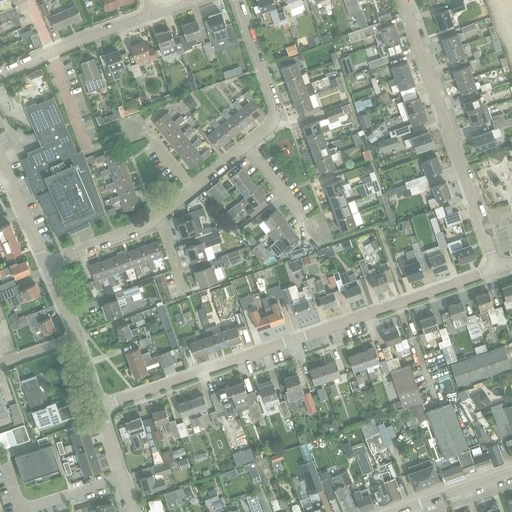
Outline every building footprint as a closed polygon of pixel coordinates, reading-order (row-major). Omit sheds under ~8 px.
[(0,1),(0,12),(13,7),(9,0),(3,0),(0,1)] [(102,0),(105,9),(132,0),(102,0)] [(287,22),(281,6),(281,7),(275,10),(271,0),(256,0),(264,20),(272,17),(275,27),(287,22)] [(296,31),(290,14),(289,9),(303,4),(301,0),(285,0),(287,3),(288,2),(288,4),(287,5),(287,4),(281,6),(287,22),(288,22),(291,33),(296,31)] [(343,0),(345,6),(350,18),(356,16),(350,0),(343,0)] [(350,0),(356,16),(361,14),(355,0),(364,0),(365,2),(370,0),(350,0)] [(451,9),(444,11),(435,15),(434,14),(434,15),(439,29),(440,29),(444,27),(445,31),(454,28),(449,15),(465,9),(461,0),(459,0),(449,4),(451,9)] [(43,16),(49,14),(45,3),(38,6),(43,16)] [(317,27),(323,24),(316,5),(310,7),(317,27)] [(49,18),(51,21),(55,30),(81,19),(75,6),(49,18)] [(13,19),(19,16),(15,8),(13,8),(13,7),(0,12),(0,19),(2,24),(13,19)] [(209,20),(204,22),(208,33),(212,32),(216,42),(224,39),(228,37),(230,44),(237,41),(231,23),(226,25),(221,12),(208,17),(209,20)] [(389,14),(380,17),(377,18),(379,23),(391,19),(389,14)] [(13,19),(17,27),(22,25),(18,18),(19,17),(19,16),(13,19)] [(180,36),(185,51),(193,48),(192,46),(197,44),(204,41),(202,36),(197,21),(183,26),(185,34),(180,36)] [(360,30),(348,34),(351,42),(374,34),(378,45),(397,38),(393,26),(383,29),(381,30),(379,23),(374,25),(368,27),(361,29),(360,30)] [(463,33),(476,28),(474,23),(461,28),(463,33)] [(31,29),(20,34),(22,39),(29,36),(33,34),(31,29)] [(177,55),(184,53),(180,41),(174,44),(170,31),(156,36),(160,49),(162,54),(163,57),(176,53),(177,55)] [(29,36),(35,50),(43,46),(37,33),(33,34),(29,36)] [(496,33),(491,35),(494,43),(499,41),(496,33)] [(445,50),(460,45),(456,34),(441,39),(445,50)] [(308,40),(311,47),(321,44),(318,36),(308,40)] [(338,37),(331,40),(334,46),(340,43),(338,37)] [(378,45),(377,45),(381,57),(387,54),(388,57),(402,51),(397,38),(378,45)] [(131,46),(134,56),(136,61),(149,57),(151,61),(157,58),(153,48),(148,50),(148,48),(147,48),(144,42),(131,46)] [(209,60),(216,58),(211,42),(203,45),(209,60)] [(295,45),(286,48),(289,56),(298,53),(295,45)] [(449,62),(459,59),(464,57),(460,45),(445,50),(449,62)] [(109,82),(114,81),(120,78),(117,69),(123,67),(118,52),(105,56),(108,65),(103,67),(109,82)] [(280,67),(285,79),(300,73),(296,62),(303,59),(301,53),(282,60),(284,66),(280,67)] [(350,56),(339,60),(345,75),(355,71),(350,56)] [(385,57),(372,61),(369,63),(371,68),(373,68),(388,62),(385,57)] [(85,93),(94,90),(106,86),(102,74),(99,75),(93,60),(80,64),(85,79),(80,81),(85,93)] [(395,79),(410,74),(406,63),(391,68),(395,79)] [(143,83),(141,76),(141,75),(137,64),(130,67),(134,78),(135,77),(139,89),(143,87),(142,84),(143,83)] [(469,69),(471,74),(478,71),(476,65),(469,69)] [(507,65),(502,67),(505,75),(510,73),(507,65)] [(456,82),(471,77),(468,66),(453,71),(456,82)] [(230,70),(223,73),(226,79),(232,77),(230,70)] [(285,79),(288,87),(303,81),(300,73),(285,79)] [(399,91),(405,89),(414,86),(410,74),(395,79),(395,80),(389,82),(391,86),(397,84),(399,91)] [(27,81),(29,88),(43,82),(40,76),(27,81)] [(489,83),(480,87),(478,82),(474,84),(471,77),(456,82),(461,94),(480,87),(482,91),(491,88),(489,83)] [(372,87),(378,85),(375,78),(370,80),(372,87)] [(288,87),(292,100),(314,92),(311,83),(304,86),(303,81),(288,87)] [(342,82),(337,83),(340,93),(345,91),(342,82)] [(372,87),(373,88),(375,94),(375,95),(380,93),(378,85),(372,87)] [(3,108),(0,109),(0,111),(2,115),(11,110),(1,89),(0,89),(0,105),(1,105),(3,108)] [(488,89),(479,93),(481,99),(490,95),(488,89)] [(247,91),(243,94),(246,99),(247,98),(250,101),(241,107),(240,108),(250,121),(262,112),(252,100),(254,99),(247,91)] [(302,111),(304,116),(320,110),(318,105),(312,107),(308,96),(315,93),(314,92),(292,100),(297,113),(302,111)] [(80,159),(53,97),(36,105),(37,106),(27,110),(35,127),(35,126),(45,148),(30,154),(31,155),(21,160),(37,197),(39,196),(56,236),(73,229),(84,224),(84,223),(105,214),(85,157),(80,159)] [(397,105),(401,116),(422,108),(418,97),(397,105)] [(82,98),(74,98),(74,106),(83,106),(82,98)] [(464,103),(468,114),(487,107),(488,107),(486,103),(481,104),(479,98),(464,103)] [(369,99),(361,101),(364,109),(365,109),(372,106),(369,99)] [(240,108),(241,107),(236,100),(231,104),(235,108),(236,107),(238,110),(230,116),(229,117),(239,130),(250,121),(240,108)] [(302,126),(306,137),(329,129),(327,124),(330,123),(329,119),(351,111),(349,104),(325,112),(327,118),(317,122),(316,121),(302,126)] [(187,116),(195,114),(193,105),(185,107),(187,116)] [(141,111),(139,106),(125,112),(123,106),(118,108),(119,109),(122,118),(141,111)] [(472,126),(481,122),(491,119),(487,107),(468,114),(472,126)] [(411,125),(417,123),(426,120),(422,108),(401,116),(403,121),(409,119),(411,125)] [(99,127),(117,120),(122,118),(119,109),(112,112),(113,114),(102,119),(101,116),(96,118),(99,127)] [(227,119),(219,125),(218,126),(228,139),(239,130),(229,117),(230,116),(225,109),(220,113),(223,117),(224,116),(227,119)] [(154,122),(163,134),(175,124),(177,126),(184,120),(180,115),(176,119),(177,120),(174,122),(166,113),(154,122)] [(491,118),(493,123),(504,119),(502,113),(491,118)] [(490,131),(480,134),(470,138),(475,151),(492,146),(490,140),(502,135),(499,128),(511,123),(511,121),(511,117),(504,119),(493,123),(492,124),(494,129),(490,131)] [(207,136),(211,140),(217,148),(228,139),(218,126),(219,125),(213,118),(209,121),(213,126),(214,125),(216,128),(207,136)] [(390,119),(384,121),(391,139),(395,137),(409,133),(407,126),(394,130),(390,119)] [(359,122),(359,132),(369,132),(369,122),(359,122)] [(183,133),(177,126),(175,124),(163,134),(172,145),(184,135),(185,136),(193,130),(189,126),(185,130),(186,131),(183,133)] [(306,137),(310,148),(325,143),(321,134),(330,130),(329,129),(306,137)] [(371,143),(377,140),(373,133),(367,136),(371,143)] [(416,153),(423,151),(432,147),(427,133),(403,142),(405,148),(413,146),(416,153)] [(194,146),(195,147),(202,142),(199,138),(194,141),(195,142),(192,145),(185,136),(184,135),(172,145),(181,156),(194,146)] [(376,144),(379,153),(398,146),(395,137),(391,139),(376,144)] [(325,143),(310,148),(314,160),(336,152),(334,148),(327,151),(325,143)] [(194,146),(181,156),(190,168),(202,158),(203,159),(211,153),(207,149),(203,152),(204,153),(201,155),(195,147),(194,146)] [(110,170),(125,164),(120,150),(105,156),(105,154),(95,158),(97,164),(103,162),(102,161),(106,159),(109,168),(110,170)] [(362,153),(365,161),(372,159),(369,150),(362,153)] [(490,157),(501,162),(507,151),(506,151),(490,157)] [(336,152),(314,160),(318,171),(333,166),(329,156),(336,153),(336,152)] [(404,183),(405,185),(385,192),(386,197),(396,193),(428,182),(426,176),(441,171),(436,158),(421,164),(425,175),(404,183)] [(115,183),(130,178),(125,164),(110,170),(109,168),(100,171),(102,177),(107,175),(107,173),(111,172),(114,182),(115,183)] [(229,177),(235,185),(237,187),(249,177),(242,167),(229,177)] [(365,179),(367,182),(376,179),(374,171),(369,173),(371,177),(365,179)] [(249,177),(237,187),(244,196),(257,186),(249,177)] [(120,197),(135,191),(130,178),(115,183),(114,182),(105,185),(107,191),(112,189),(112,187),(116,186),(119,196),(120,197)] [(323,185),(328,196),(350,188),(349,184),(341,186),(338,179),(323,185)] [(376,193),(376,192),(381,190),(376,179),(367,182),(367,183),(359,186),(364,198),(376,193)] [(411,195),(416,193),(417,194),(430,189),(428,182),(396,193),(397,196),(402,195),(403,198),(411,195)] [(439,206),(437,202),(451,197),(446,183),(432,188),(436,198),(428,200),(431,209),(439,206)] [(205,192),(211,199),(215,204),(219,201),(225,196),(221,192),(214,184),(205,192)] [(257,186),(244,196),(245,197),(241,201),(245,205),(249,202),(252,206),(246,211),(251,216),(266,204),(262,198),(265,196),(257,186)] [(351,189),(350,188),(328,196),(332,208),(347,202),(345,198),(350,196),(348,190),(351,189)] [(18,191),(21,201),(29,199),(26,189),(18,191)] [(376,192),(376,193),(377,196),(380,195),(382,202),(386,200),(384,193),(382,194),(381,190),(376,192)] [(140,205),(135,191),(120,197),(119,196),(110,199),(112,204),(117,202),(116,200),(120,199),(125,211),(140,205)] [(384,228),(393,225),(395,224),(386,200),(382,202),(389,221),(382,223),(384,228)] [(224,207),(219,201),(215,204),(220,210),(224,207)] [(332,208),(336,219),(351,213),(347,202),(332,208)] [(268,206),(254,217),(259,223),(263,220),(271,229),(283,219),(275,209),(272,212),(268,206)] [(442,206),(434,209),(438,219),(443,217),(445,216),(442,206)] [(189,219),(177,223),(182,237),(191,233),(193,233),(195,238),(204,234),(207,233),(212,232),(210,228),(210,227),(203,229),(199,216),(205,214),(203,208),(187,213),(189,219)] [(235,216),(230,210),(226,213),(231,219),(235,216)] [(447,227),(453,225),(462,222),(459,211),(445,216),(443,217),(447,227)] [(351,213),(336,219),(340,230),(355,225),(351,213)] [(271,230),(267,233),(275,242),(279,239),(278,238),(291,228),(283,219),(271,229),(271,230)] [(402,221),(402,234),(410,233),(410,221),(402,221)] [(0,241),(14,236),(9,224),(0,228),(0,241)] [(239,234),(232,225),(228,226),(236,236),(239,234)] [(275,242),(269,247),(271,250),(270,251),(273,255),(275,254),(277,257),(282,253),(286,253),(289,252),(299,244),(296,240),(298,238),(291,228),(278,238),(279,239),(275,242)] [(196,243),(186,246),(191,261),(205,256),(203,248),(222,241),(218,229),(212,232),(207,233),(204,234),(195,238),(196,243)] [(442,232),(436,235),(439,245),(441,249),(447,247),(442,232)] [(246,238),(251,244),(255,241),(250,235),(246,238)] [(0,252),(4,251),(7,259),(20,254),(21,253),(19,248),(14,236),(0,241),(0,252)] [(411,264),(404,266),(404,267),(409,282),(423,277),(421,270),(427,268),(427,267),(423,258),(421,252),(415,236),(411,238),(413,244),(411,245),(414,251),(407,253),(411,264)] [(467,237),(447,244),(450,253),(455,251),(456,254),(460,263),(475,258),(470,245),(467,238),(467,237)] [(143,245),(152,271),(156,270),(154,263),(152,263),(151,260),(163,256),(157,240),(143,245)] [(370,244),(374,251),(380,247),(375,240),(370,244)] [(349,242),(343,244),(345,252),(352,250),(349,242)] [(147,261),(150,270),(151,271),(152,271),(143,245),(130,250),(138,274),(142,273),(140,268),(138,269),(137,264),(147,261)] [(439,245),(421,252),(423,258),(427,267),(427,268),(427,269),(432,268),(434,273),(447,268),(441,249),(439,245)] [(251,249),(256,256),(260,252),(255,246),(251,249)] [(332,247),(324,250),(327,256),(334,254),(332,247)] [(303,248),(290,253),(292,259),(305,255),(303,248)] [(116,255),(125,279),(128,278),(126,273),(125,273),(124,269),(133,266),(136,275),(138,274),(130,250),(116,255)] [(200,271),(195,272),(200,286),(209,283),(217,280),(224,277),(220,266),(229,263),(242,259),(240,254),(238,250),(226,254),(207,261),(198,265),(200,271)] [(265,259),(260,252),(256,256),(261,262),(265,259)] [(123,280),(125,279),(116,255),(103,260),(112,284),(115,283),(113,278),(112,278),(111,274),(120,271),(123,280)] [(357,261),(362,274),(365,281),(371,279),(376,292),(389,288),(384,272),(376,275),(374,269),(368,271),(364,259),(357,261)] [(112,284),(103,260),(89,265),(94,280),(93,280),(96,290),(101,288),(100,283),(98,283),(96,279),(107,275),(110,285),(112,284)] [(26,261),(18,265),(17,263),(0,270),(0,273),(1,277),(5,275),(12,272),(16,280),(31,273),(26,261)] [(289,270),(291,277),(310,271),(308,262),(298,265),(298,267),(289,270)] [(338,273),(333,274),(339,292),(344,290),(348,302),(362,297),(356,280),(349,282),(347,276),(346,272),(338,275),(338,273)] [(337,304),(333,295),(332,292),(325,295),(320,280),(315,281),(314,278),(306,280),(309,287),(313,298),(313,299),(318,297),(322,309),(337,304)] [(0,292),(16,286),(13,280),(0,285),(0,292)] [(40,295),(36,284),(21,290),(18,285),(0,292),(0,294),(2,300),(9,297),(13,307),(19,304),(25,301),(25,302),(40,295)] [(119,284),(112,287),(114,293),(122,290),(119,284)] [(511,284),(502,288),(505,298),(506,301),(503,302),(506,309),(511,306),(511,284)] [(125,297),(132,295),(140,292),(138,285),(129,288),(122,290),(114,293),(116,300),(102,305),(106,317),(121,312),(119,305),(127,303),(125,297)] [(261,285),(254,287),(257,295),(264,292),(261,285)] [(103,288),(106,296),(114,294),(111,286),(103,288)] [(284,321),(281,312),(278,302),(277,299),(283,297),(281,291),(279,286),(267,290),(270,298),(272,303),(271,304),(271,306),(265,308),(266,312),(271,326),(284,321)] [(303,291),(298,293),(296,286),(281,291),(283,297),(286,305),(292,303),(297,317),(311,312),(306,300),(313,298),(309,287),(302,289),(303,291)] [(493,310),(491,303),(487,293),(475,298),(480,313),(487,311),(488,314),(494,312),(499,325),(506,322),(501,307),(493,310)] [(239,299),(243,311),(250,308),(248,303),(253,301),(251,295),(239,299)] [(205,296),(199,299),(201,307),(208,304),(205,296)] [(461,302),(448,307),(451,316),(452,319),(455,328),(466,324),(467,327),(471,339),(481,335),(477,324),(474,314),(472,315),(466,317),(464,312),(461,302)] [(157,307),(156,308),(158,316),(166,313),(163,305),(157,307)] [(85,319),(100,316),(98,306),(83,310),(85,319)] [(41,328),(44,334),(55,330),(49,317),(47,318),(43,309),(25,317),(32,331),(41,328)] [(257,331),(271,326),(266,312),(258,314),(256,309),(250,311),(257,331)] [(132,324),(151,317),(149,311),(130,318),(132,324)] [(184,314),(187,323),(194,320),(191,312),(184,314)] [(16,313),(9,316),(12,322),(16,321),(18,320),(16,313)] [(235,328),(224,332),(229,345),(240,341),(237,332),(245,329),(240,314),(235,315),(238,325),(235,326),(235,328)] [(421,344),(426,342),(434,339),(431,331),(438,328),(434,316),(419,321),(423,334),(418,335),(421,344)] [(201,319),(205,332),(211,330),(206,317),(201,319)] [(207,317),(206,317),(211,330),(212,330),(217,328),(216,326),(215,322),(209,324),(207,317)] [(121,341),(130,338),(139,334),(137,328),(130,331),(127,323),(116,328),(121,341)] [(440,348),(442,348),(442,349),(451,346),(451,345),(446,328),(439,330),(443,341),(438,343),(440,348)] [(397,353),(409,348),(406,339),(400,341),(396,329),(382,334),(386,346),(394,343),(397,353)] [(229,345),(224,332),(213,336),(217,349),(229,345)] [(202,340),(206,353),(217,349),(213,336),(207,338),(202,340)] [(141,348),(145,346),(147,352),(155,349),(150,337),(138,341),(141,348)] [(181,345),(183,351),(191,348),(194,357),(206,353),(202,340),(190,344),(189,342),(181,345)] [(451,346),(442,349),(447,364),(457,361),(451,346)] [(386,361),(390,371),(400,368),(397,357),(392,359),(388,347),(382,349),(386,361)] [(457,386),(511,368),(503,347),(450,365),(457,386)] [(379,363),(386,361),(382,349),(375,352),(374,348),(361,353),(366,367),(379,363)] [(126,353),(130,365),(143,361),(138,349),(126,353)] [(143,361),(130,365),(134,378),(147,373),(145,368),(159,363),(161,368),(177,363),(172,350),(143,361)] [(348,357),(351,366),(353,371),(366,367),(361,353),(348,357)] [(335,361),(322,366),(327,380),(340,376),(335,361)] [(409,365),(400,368),(390,371),(403,409),(412,406),(422,402),(417,387),(409,365)] [(309,370),(312,380),(314,385),(327,380),(322,366),(309,370)] [(15,368),(10,370),(14,383),(19,381),(15,368)] [(372,384),(377,382),(373,371),(368,372),(372,384)] [(284,379),(287,389),(288,392),(285,392),(289,403),(303,398),(309,414),(316,412),(310,393),(304,395),(297,375),(284,379)] [(361,393),(360,388),(364,386),(361,375),(355,377),(357,381),(350,383),(354,396),(361,393)] [(21,382),(24,391),(32,412),(42,408),(35,387),(39,386),(40,385),(40,384),(40,382),(40,381),(40,380),(39,379),(37,378),(36,378),(35,377),(21,382)] [(443,382),(446,392),(453,390),(450,380),(443,382)] [(230,387),(234,400),(240,416),(250,412),(254,422),(258,421),(260,427),(266,425),(254,392),(247,395),(242,382),(230,387)] [(259,388),(262,397),(266,409),(278,404),(283,418),(290,416),(285,401),(279,403),(272,383),(259,388)] [(333,397),(338,395),(335,384),(329,386),(333,397)] [(234,400),(230,387),(217,391),(217,392),(210,395),(215,411),(219,422),(230,418),(228,413),(225,414),(222,404),(234,400)] [(321,401),(326,399),(322,388),(317,390),(321,401)] [(465,390),(458,394),(462,401),(469,398),(465,390)] [(478,394),(472,398),(480,409),(485,405),(478,394)] [(203,396),(190,401),(194,412),(207,407),(203,396)] [(177,405),(180,415),(181,416),(194,412),(190,401),(177,405)] [(414,411),(414,412),(419,422),(427,419),(425,412),(422,402),(412,406),(414,411)] [(490,407),(497,426),(509,422),(504,406),(502,403),(490,407)] [(10,406),(13,417),(12,418),(15,426),(23,423),(16,404),(10,406)] [(46,407),(42,408),(32,412),(32,413),(29,414),(33,428),(37,427),(38,429),(76,415),(72,404),(48,412),(46,407)] [(444,458),(448,457),(456,454),(461,452),(457,442),(462,441),(460,437),(456,438),(454,435),(459,433),(458,431),(460,430),(449,404),(425,412),(427,419),(444,458)] [(412,406),(403,409),(393,413),(396,418),(414,411),(412,406)] [(388,407),(381,410),(382,414),(382,415),(390,413),(388,407)] [(368,412),(370,419),(382,415),(382,414),(381,410),(380,408),(368,412)] [(168,420),(168,419),(165,410),(151,414),(155,425),(163,423),(167,435),(172,433),(175,439),(181,437),(177,425),(175,421),(169,423),(168,420)] [(219,423),(219,422),(215,411),(210,413),(213,425),(219,423)] [(421,428),(419,422),(414,412),(406,415),(413,431),(421,428)] [(396,418),(393,413),(385,415),(389,425),(397,422),(396,418)] [(202,416),(196,418),(198,425),(199,425),(200,429),(205,427),(204,423),(205,423),(202,416)] [(243,430),(250,428),(246,416),(239,418),(243,430)] [(135,450),(144,447),(143,445),(149,442),(152,453),(158,452),(151,433),(146,434),(140,418),(125,423),(126,426),(119,428),(122,437),(129,434),(129,435),(135,450)] [(360,424),(365,439),(372,454),(385,448),(379,433),(374,419),(360,424)] [(177,425),(181,437),(183,444),(190,442),(183,423),(177,425)] [(335,423),(328,426),(331,433),(338,430),(335,423)] [(11,429),(16,445),(18,444),(29,441),(23,425),(11,429)] [(493,466),(503,463),(497,444),(491,446),(487,434),(486,435),(484,426),(479,428),(484,442),(485,444),(487,450),(488,452),(491,462),(493,466)] [(70,433),(74,444),(92,437),(89,427),(70,433)] [(475,433),(479,444),(484,442),(479,428),(474,430),(475,433)] [(0,433),(0,448),(1,450),(16,445),(11,429),(0,433)] [(155,442),(164,439),(160,429),(152,432),(155,442)] [(471,458),(469,452),(460,430),(458,431),(459,433),(454,435),(456,438),(460,437),(462,441),(457,442),(461,452),(456,454),(463,472),(469,470),(470,472),(473,471),(473,469),(475,468),(471,458)] [(311,431),(305,433),(306,435),(303,436),(304,438),(298,440),(299,446),(315,440),(311,431)] [(39,445),(48,442),(47,437),(37,440),(39,445)] [(92,437),(74,444),(77,454),(96,448),(92,437)] [(421,438),(413,441),(416,448),(424,444),(421,438)] [(348,459),(354,457),(349,443),(343,445),(348,459)] [(52,444),(15,457),(23,481),(42,475),(43,478),(50,476),(49,473),(60,469),(52,444)] [(374,470),(364,446),(353,451),(362,475),(374,470)] [(263,458),(276,453),(274,447),(261,452),(263,458)] [(81,465),(99,458),(96,448),(77,454),(81,465)] [(171,450),(160,454),(161,457),(163,462),(164,465),(168,464),(175,462),(171,450)] [(488,452),(471,458),(475,468),(491,462),(488,452)] [(281,453),(270,457),(275,470),(281,467),(279,461),(283,459),(281,453)] [(456,454),(448,457),(451,465),(441,468),(446,483),(464,476),(463,472),(456,454)] [(153,460),(155,465),(163,462),(161,457),(153,460)] [(103,469),(99,458),(81,465),(84,475),(103,469)] [(182,470),(190,467),(187,458),(179,461),(182,470)] [(323,487),(311,460),(310,460),(299,465),(311,494),(308,495),(312,504),(303,507),(304,511),(326,511),(324,504),(322,505),(316,490),(323,487)] [(429,460),(419,463),(426,485),(438,480),(433,465),(432,465),(429,460)] [(166,486),(164,479),(162,475),(171,473),(168,464),(164,465),(163,462),(155,465),(155,466),(150,468),(153,475),(140,479),(145,493),(166,486)] [(254,462),(242,467),(244,471),(256,466),(254,462)] [(419,463),(408,467),(410,473),(409,474),(414,489),(426,485),(419,463)] [(383,482),(391,501),(401,498),(394,478),(390,479),(384,465),(378,467),(380,474),(383,482)] [(232,469),(221,474),(223,480),(235,476),(232,469)] [(339,475),(341,479),(344,486),(352,483),(347,471),(339,475)] [(383,482),(380,474),(373,476),(377,485),(372,487),(379,506),(391,501),(383,482)] [(355,511),(344,486),(341,479),(323,487),(324,490),(329,501),(336,497),(342,511),(355,511)] [(294,501),(304,499),(302,483),(292,484),(294,501)] [(260,500),(264,498),(260,487),(256,488),(260,500)] [(353,492),(360,511),(373,506),(369,495),(370,494),(368,488),(360,491),(359,490),(353,492)] [(181,490),(164,495),(166,503),(175,500),(183,497),(181,490)] [(217,494),(204,498),(206,504),(219,499),(217,494)] [(261,511),(255,494),(245,497),(250,511),(261,511)] [(164,511),(162,506),(160,498),(148,502),(151,510),(149,511),(148,511),(164,511)] [(279,501),(282,510),(288,508),(284,499),(279,501)] [(96,511),(115,511),(113,503),(95,509),(96,511)] [(214,505),(215,511),(220,511),(223,511),(221,503),(214,505)]
